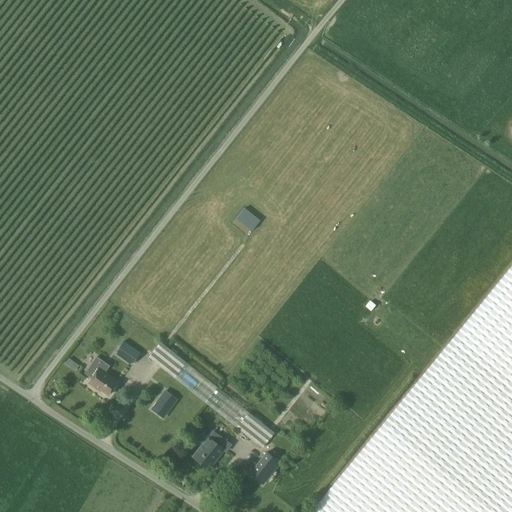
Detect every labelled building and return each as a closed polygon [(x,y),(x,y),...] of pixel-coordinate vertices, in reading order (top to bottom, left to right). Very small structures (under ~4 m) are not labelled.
[(235,218),(252,231),(260,221),(244,208),(235,218)] [(511,511),(511,265),(422,376),(311,511),(511,511)] [(372,311),(377,305),(371,301),(366,306),(372,311)] [(131,366),(140,353),(123,341),(114,353),(131,366)] [(148,357),(205,403),(262,448),(274,433),(160,342),(148,357)] [(66,359),(64,364),(75,368),(77,363),(66,359)] [(108,395),(117,382),(98,369),(87,383),(95,389),(97,387),(108,395)] [(177,400),(165,391),(151,410),(163,419),(177,400)] [(214,461),(223,450),(216,443),(221,437),(213,431),(208,437),(204,434),(198,441),(202,444),(192,457),(205,467),(211,459),(214,461)] [(263,485),(280,463),(266,452),(248,474),(263,485)]
